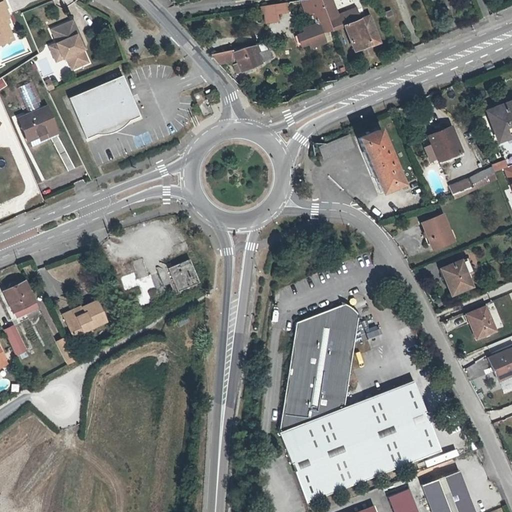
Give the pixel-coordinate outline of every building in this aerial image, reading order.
[(0,0),(0,47),(16,41),(9,24),(11,23),(9,19),(11,19),(7,9),(9,9),(5,0),(0,0)] [(307,0),(317,24),(308,27),(309,31),(297,36),(301,47),(308,44),(310,48),(325,42),(321,32),(330,28),(326,17),(319,0),(307,0)] [(336,13),(330,0),(319,0),(326,17),(336,13)] [(282,3),(262,6),(264,19),(276,17),(275,11),(285,10),(284,3),(282,3)] [(326,17),(330,28),(331,29),(342,25),(352,50),(366,44),(367,46),(379,41),(368,14),(358,18),(354,7),(336,13),(326,17)] [(48,30),(54,43),(46,46),(55,66),(64,62),(69,73),(91,64),(86,52),(88,50),(74,19),(48,30)] [(233,54),(233,51),(211,55),(219,64),(235,60),(237,64),(233,65),(237,75),(254,69),(265,64),(270,61),(265,44),(233,54)] [(123,77),(70,99),(87,140),(99,135),(114,128),(129,122),(140,118),(123,77)] [(511,135),(511,101),(487,112),(498,141),(511,135)] [(41,142),(60,135),(48,106),(18,118),(28,143),(40,139),(41,142)] [(114,128),(99,135),(105,135),(111,134),(116,133),(121,131),(125,128),(129,122),(114,128)] [(459,151),(449,126),(426,135),(430,144),(435,156),(436,161),(459,151)] [(393,188),(369,131),(349,140),(371,197),(393,188)] [(351,148),(346,136),(316,148),(322,161),(351,148)] [(430,144),(422,147),(427,160),(435,156),(430,144)] [(469,178),(448,186),(452,199),(456,197),(495,178),(491,166),(469,178)] [(511,166),(502,170),(511,195),(511,166)] [(451,241),(439,215),(418,224),(430,250),(451,241)] [(198,281),(188,259),(167,268),(176,291),(198,281)] [(442,276),(447,289),(451,287),(453,293),(470,286),(459,260),(440,268),(443,275),(442,276)] [(144,270),(120,278),(125,292),(139,287),(141,292),(135,294),(140,309),(155,304),(150,290),(156,288),(152,275),(146,277),(144,270)] [(15,311),(18,317),(37,308),(25,282),(18,285),(17,282),(14,281),(9,283),(8,285),(10,289),(3,292),(12,312),(15,311)] [(62,314),(72,337),(109,321),(99,298),(62,314)] [(339,305),(293,323),(277,433),(344,407),(356,318),(359,318),(357,315),(354,311),(351,308),(347,306),(342,303),(338,302),(339,305)] [(464,313),(467,323),(468,323),(474,337),(493,329),(484,305),(464,313)] [(6,330),(14,346),(21,343),(14,326),(6,330)] [(379,337),(379,327),(366,328),(366,338),(379,337)] [(82,357),(69,336),(56,342),(66,364),(82,357)] [(21,343),(14,346),(17,353),(25,350),(21,343)] [(511,374),(511,347),(486,358),(496,381),(511,374)] [(440,452),(413,380),(277,433),(306,504),(440,452)] [(15,394),(23,390),(20,383),(11,387),(15,394)] [(421,486),(427,501),(464,487),(459,472),(421,486)] [(457,511),(471,505),(464,487),(427,501),(431,511),(457,511)]
